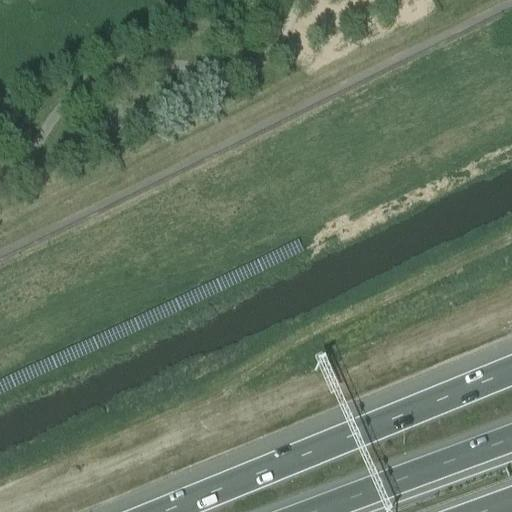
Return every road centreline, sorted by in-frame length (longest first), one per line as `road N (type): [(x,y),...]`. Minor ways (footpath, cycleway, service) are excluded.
road 1 (motorway): [(511,368),(162,511)]
road 2 (motorway): [(511,439),(315,511)]
